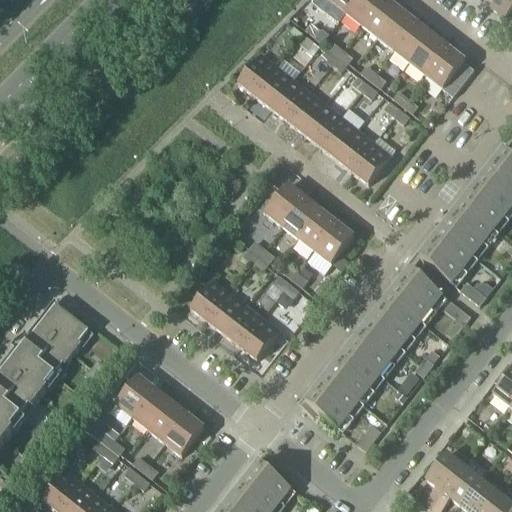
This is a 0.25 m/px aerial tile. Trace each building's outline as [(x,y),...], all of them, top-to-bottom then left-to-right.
[(321,0),(317,0),(311,7),(337,28),(345,18),(359,0),(331,0),(328,5),(321,0)] [(359,0),(345,18),(361,31),(383,2),(380,0),(359,0)] [(496,0),(489,10),(497,16),(509,0),(496,0)] [(511,0),(509,0),(497,16),(503,22),(511,10),(511,0)] [(361,31),(377,44),(399,15),(383,2),(361,31)] [(377,44),(393,56),(415,28),(399,15),(377,44)] [(305,35),(314,42),(320,35),(310,28),(305,35)] [(393,56),(409,69),(431,40),(415,28),(393,56)] [(287,39),(297,47),(303,39),(293,32),(287,39)] [(303,39),(297,47),(307,54),(312,47),(303,39)] [(409,69),(425,81),(447,53),(431,40),(409,69)] [(332,48),(327,55),(336,63),(342,56),(332,48)] [(447,53),(425,81),(452,102),(473,75),(463,68),(465,66),(447,53)] [(321,62),(331,70),(336,63),(327,55),(321,62)] [(342,56),(336,63),(345,70),(351,63),(342,56)] [(237,88),(254,101),(276,73),(259,59),(237,88)] [(336,63),(331,70),(340,77),(345,70),(336,63)] [(360,78),(370,86),(375,79),(366,71),(360,78)] [(254,101),(270,114),(293,85),(276,73),(254,101)] [(375,79),(370,86),(379,93),(385,86),(375,79)] [(352,89),(361,97),(367,90),(357,82),(352,89)] [(270,114),(286,126),(308,98),(293,85),(270,114)] [(367,90),(361,97),(371,104),(376,97),(367,90)] [(392,104),(402,111),(408,104),(398,96),(392,104)] [(286,126),(302,139),(325,110),(308,98),(286,126)] [(408,104),(402,111),(411,118),(417,111),(408,104)] [(384,114),(393,122),(399,115),(389,107),(384,114)] [(302,139),(318,151),(341,123),(325,110),(302,139)] [(341,123),(318,151),(335,164),(357,135),(356,135),(364,125),(348,113),(341,123)] [(399,115),(393,122),(403,129),(408,122),(399,115)] [(335,164),(351,176),(373,148),(357,135),(335,164)] [(373,148),(351,176),(368,190),(395,155),(379,142),(374,149),(373,148)] [(511,156),(506,152),(494,168),(511,182),(511,156)] [(511,182),(494,168),(481,184),(511,207),(511,182)] [(511,207),(481,184),(456,216),(488,241),(511,210),(511,207)] [(265,218),(282,232),(304,203),(287,190),(265,218)] [(282,232),(298,244),(320,216),(304,203),(282,232)] [(298,244),(314,257),(336,228),(320,216),(298,244)] [(456,216),(444,232),(476,257),(488,241),(456,216)] [(336,228),(314,257),(331,270),(353,241),(336,228)] [(476,257),(444,232),(419,263),(451,289),(476,257)] [(254,247),(248,254),(258,262),(263,255),(254,247)] [(243,261),(252,268),(258,262),(248,254),(243,261)] [(263,255),(258,262),(267,269),(273,262),(263,255)] [(258,262),(252,268),(262,276),(267,269),(258,262)] [(282,277),(292,285),(297,278),(288,270),(282,277)] [(305,409),(316,418),(337,434),(442,300),(410,275),(305,409)] [(297,278),(292,285),(301,292),(307,285),(297,278)] [(495,289),(500,283),(493,278),(486,287),(493,292),(495,289)] [(273,288),(283,296),(289,289),(279,281),(273,288)] [(190,314),(207,327),(229,299),(212,285),(190,314)] [(466,287),(465,289),(460,296),(479,311),(485,302),(466,287)] [(289,289),(283,296),(293,303),(298,296),(289,289)] [(207,327),(223,339),(245,311),(229,299),(207,327)] [(444,315),(455,324),(463,330),(470,322),(451,307),(444,315)] [(0,452),(13,436),(11,435),(29,412),(31,413),(47,393),(45,391),(63,368),(65,370),(81,349),(79,348),(89,336),(55,310),(0,380),(0,452)] [(223,339),(239,352),(262,324),(245,311),(223,339)] [(262,324),(239,352),(256,365),(279,337),(262,324)] [(463,330),(455,324),(445,337),(453,344),(463,330)] [(442,357),(433,351),(426,360),(434,367),(442,357)] [(415,376),(423,382),(433,369),(425,363),(415,376)] [(96,366),(90,373),(98,379),(104,372),(96,366)] [(98,379),(90,373),(85,381),(92,386),(98,379)] [(504,413),(507,415),(511,409),(511,373),(492,399),(506,410),(504,413)] [(115,410),(132,423),(154,394),(137,381),(115,410)] [(397,393),(406,400),(414,390),(406,383),(397,393)] [(132,423),(148,435),(170,407),(154,394),(132,423)] [(148,435),(164,448),(186,420),(170,407),(148,435)] [(62,409),(57,417),(64,422),(70,415),(62,409)] [(64,422),(57,417),(51,424),(58,430),(64,422)] [(186,420),(164,448),(181,461),(203,433),(186,420)] [(372,431),(357,450),(365,456),(380,437),(372,431)] [(104,439),(99,446),(108,453),(114,446),(104,439)] [(93,453),(103,460),(108,453),(99,446),(93,453)] [(114,446),(108,453),(118,461),(123,454),(114,446)] [(29,453),(23,460),(30,466),(36,458),(29,453)] [(108,453),(103,460),(112,468),(118,461),(108,453)] [(424,507),(429,511),(431,511),(466,468),(463,466),(460,469),(446,458),(425,484),(435,492),(424,507)] [(30,466),(23,460),(17,467),(24,473),(30,466)] [(132,469),(142,476),(148,469),(138,462),(132,469)] [(443,511),(450,504),(460,511),(481,485),(487,477),(469,464),(466,468),(431,511),(443,511)] [(224,511),(275,511),(290,493),(258,468),(224,511)] [(148,469),(142,476),(152,484),(157,477),(148,469)] [(124,480),(133,487),(139,480),(129,473),(124,480)] [(41,504),(51,511),(62,511),(80,489),(63,476),(41,504)] [(139,480),(133,487),(143,495),(149,488),(139,480)] [(486,511),(500,495),(497,492),(494,496),(481,485),(460,511),(486,511)] [(62,511),(88,511),(96,502),(80,489),(62,511)] [(511,511),(511,509),(501,501),(504,498),(500,495),(486,511),(511,511)] [(88,511),(109,511),(96,502),(88,511)]
